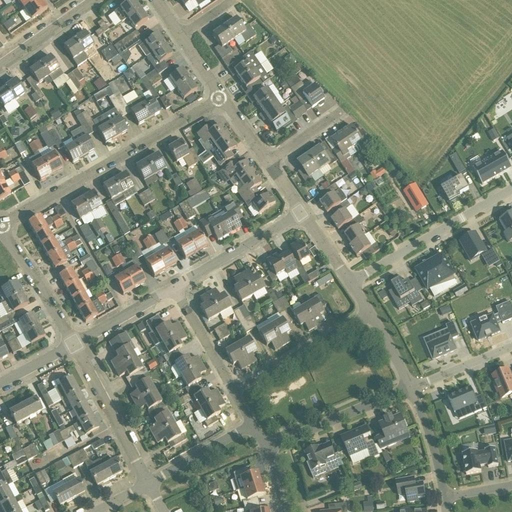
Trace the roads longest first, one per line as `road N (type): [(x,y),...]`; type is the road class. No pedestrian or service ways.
road 1 (residential): [(0,227),(222,98)]
road 2 (residential): [(349,283),(511,189)]
road 3 (residential): [(146,485),(73,344)]
road 4 (residential): [(266,448),(411,389)]
road 5 (residential): [(233,391),(368,315)]
road 6 (residential): [(174,286),(302,214)]
road 7 (residential): [(73,344),(0,227)]
road 8 (residential): [(146,485),(252,425)]
road 9 (residential): [(233,391),(174,286)]
